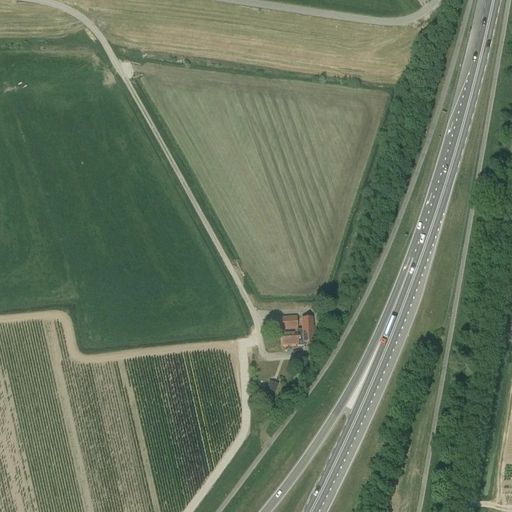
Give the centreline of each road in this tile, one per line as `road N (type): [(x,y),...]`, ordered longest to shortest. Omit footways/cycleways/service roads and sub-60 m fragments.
road 1 (unclassified): [(450,73),(378,266),(336,351),(217,511)]
road 2 (unclassified): [(34,0),(73,12),(106,46),(245,298),(262,360)]
road 3 (primary): [(402,310),(265,511)]
road 4 (unclassified): [(468,511),(511,272)]
road 5 (primary): [(310,511),(402,310)]
road 6 (unclassified): [(436,0),(398,22),(231,0)]
road 7 (primary): [(476,74),(438,207)]
